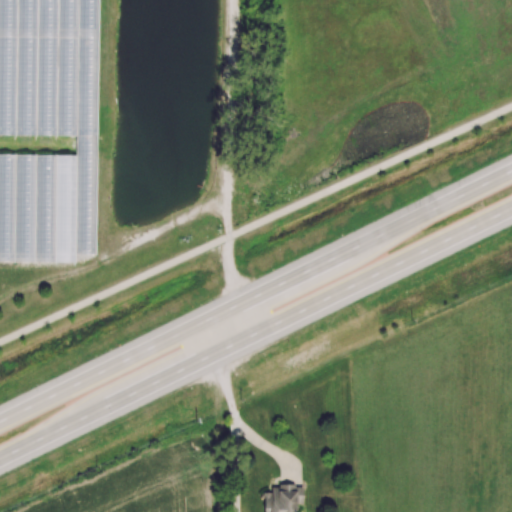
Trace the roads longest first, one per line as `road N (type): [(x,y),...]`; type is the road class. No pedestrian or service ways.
road 1 (primary): [(511,172),(0,423)]
road 2 (primary): [(215,355),(511,209)]
road 3 (primary): [(0,459),(215,355)]
